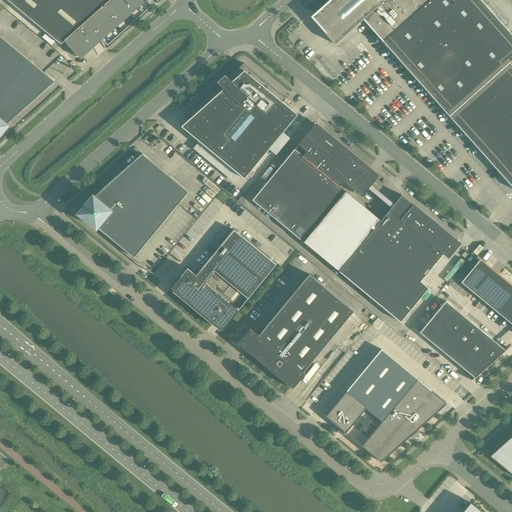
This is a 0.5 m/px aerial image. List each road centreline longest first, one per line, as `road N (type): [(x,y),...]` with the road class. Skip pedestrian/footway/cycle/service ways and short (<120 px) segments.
road 1 (unclassified): [(435,451),(392,489),(363,487),(33,212)]
road 2 (unknown): [(215,365),(303,272),(360,309),(361,324),(280,418)]
road 3 (unclassified): [(259,36),(511,250)]
road 4 (unknown): [(285,5),(326,44),(373,55),(480,170),(499,207),(484,226)]
road 5 (secondary): [(222,511),(0,325)]
road 6 (unclassified): [(33,212),(219,41)]
road 7 (unclassified): [(184,8),(0,167)]
road 8 (secondary): [(0,356),(186,511)]
road 9 (unknown): [(298,434),(375,346),(453,406)]
